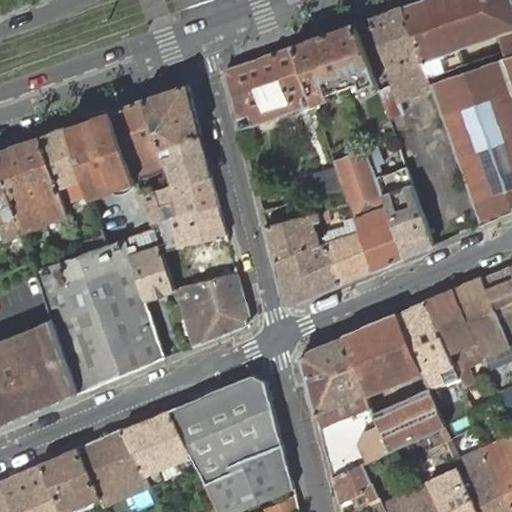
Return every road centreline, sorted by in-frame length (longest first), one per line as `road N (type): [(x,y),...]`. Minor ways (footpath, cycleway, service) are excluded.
road 1 (residential): [(278,337),(213,82),(208,28)]
road 2 (residential): [(0,454),(278,337)]
road 3 (residential): [(511,239),(278,337)]
road 4 (secondary): [(0,98),(208,28)]
road 5 (residential): [(278,337),(323,511)]
